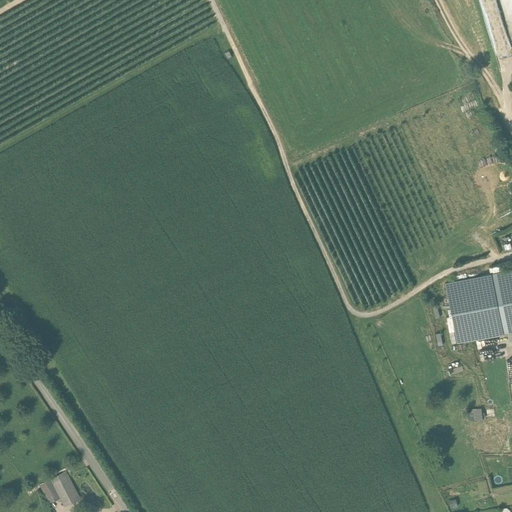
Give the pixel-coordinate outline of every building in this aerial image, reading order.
[(457,343),(503,333),(511,331),(511,270),(444,284),(457,343)] [(500,359),(499,343),(480,344),(481,360),(500,359)] [(482,407),(469,409),(471,421),(484,419),(482,407)] [(39,486),(50,504),(60,499),(64,507),(79,499),(65,472),(39,486)] [(458,507),(456,499),(449,501),(451,508),(458,507)]
